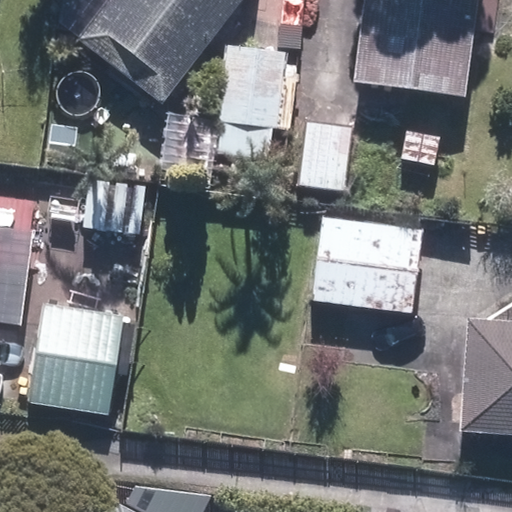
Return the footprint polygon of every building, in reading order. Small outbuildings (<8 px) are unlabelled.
[(110,0),(80,39),(161,102),(240,0),(110,0)] [(470,0),(355,0),(348,101),(462,110),(470,0)] [(211,123),(152,119),(148,181),(212,185),(213,164),(265,168),(267,138),(285,139),(290,70),(280,69),(282,50),(216,46),(211,123)] [(344,128),(302,125),(297,196),(339,199),(344,128)] [(141,194),(79,190),(76,244),(139,247),(141,194)] [(421,226),(304,220),(299,318),(416,324),(421,226)] [(119,325),(24,313),(12,413),(107,424),(119,325)] [(511,335),(448,334),(446,444),(511,445),(511,335)]
